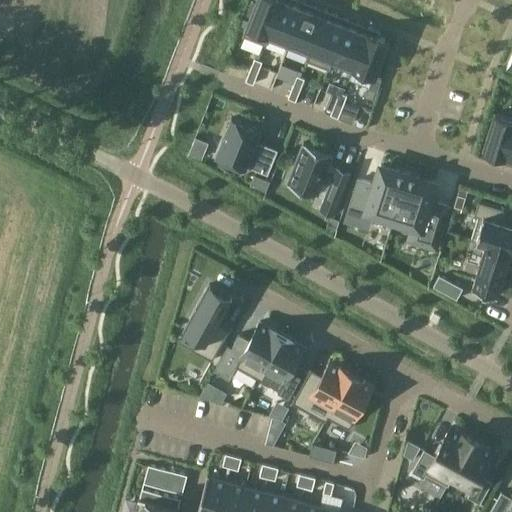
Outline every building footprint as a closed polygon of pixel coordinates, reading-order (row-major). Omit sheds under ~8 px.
[(32,0),(30,13),(55,17),(57,0),(32,0)] [(80,0),(61,0),(60,17),(86,20),(87,1),(80,0)] [(255,0),(245,26),(268,35),(281,0),(255,0)] [(303,7),(285,0),(281,0),(268,35),(289,43),(303,7)] [(303,7),(289,43),(310,52),(324,16),(303,7)] [(345,24),(324,16),(310,52),(331,60),(345,24)] [(366,32),(345,24),(331,60),(353,68),(366,32)] [(389,40),(367,32),(353,68),(375,77),(389,40)] [(262,62),(254,59),(250,70),(257,72),(262,62)] [(257,72),(250,70),(245,81),(253,84),(257,72)] [(304,78),(297,75),(292,87),(300,90),(304,78)] [(300,90),(292,87),(288,98),(295,101),(300,90)] [(346,95),(339,92),(335,104),(342,106),(346,95)] [(330,93),(325,108),(332,111),(337,96),(330,93)] [(342,106),(335,104),(330,115),(338,118),(341,110),(342,106)] [(341,110),(338,118),(352,123),(355,115),(341,110)] [(511,132),(511,118),(494,113),(483,151),(504,157),(511,132)] [(231,118),(215,157),(245,169),(246,166),(268,174),(278,149),(256,141),(261,130),(231,118)] [(303,143),(288,181),(318,193),(323,180),(330,183),(320,209),(334,215),(350,174),(336,169),(335,172),(327,169),(333,155),(303,143)] [(358,179),(350,205),(393,219),(407,173),(380,165),(374,184),(358,179)] [(407,173),(393,219),(413,225),(440,233),(441,234),(449,207),(428,200),(434,181),(407,173)] [(254,176),(250,185),(265,192),(269,182),(254,176)] [(457,195),(453,206),(461,209),(465,197),(457,195)] [(477,215),(470,238),(485,243),(510,251),(511,251),(511,225),(499,222),(503,210),(478,202),(474,214),(477,215)] [(330,217),(327,226),(336,229),(339,220),(330,217)] [(485,243),(472,285),(497,293),(510,251),(485,243)] [(438,276),(432,287),(455,299),(461,288),(438,276)] [(208,285),(184,329),(198,336),(191,349),(212,360),(229,328),(218,322),(231,297),(208,285)] [(228,345),(214,370),(229,379),(236,366),(257,378),(282,333),(260,321),(249,340),(239,334),(231,347),(228,345)] [(282,333),(257,378),(278,390),(277,392),(288,399),(301,377),(290,371),(304,346),(282,333)] [(310,368),(291,402),(324,421),(327,416),(352,372),(330,360),(322,374),(310,368)] [(352,372),(327,416),(349,429),(374,384),(352,372)] [(207,383),(200,395),(220,400),(224,392),(207,383)] [(424,449),(412,471),(424,478),(426,474),(447,486),(450,480),(473,437),(463,432),(462,433),(450,426),(435,455),(424,449)] [(268,433),(265,443),(273,445),(278,436),(268,433)] [(473,437),(450,480),(470,491),(467,496),(479,503),(492,481),(481,475),(494,451),(482,444),(483,443),(473,437)] [(312,443),(309,455),(333,462),(336,449),(312,443)] [(225,453),(222,465),(230,467),(233,456),(225,453)] [(233,456),(230,467),(238,469),(241,458),(233,456)] [(263,464),(259,475),(267,477),(270,466),(263,464)] [(148,465),(146,474),(155,476),(158,467),(148,465)] [(270,466),(267,477),(275,479),(278,468),(270,466)] [(158,467),(155,476),(165,479),(167,470),(158,467)] [(167,470),(165,479),(175,481),(177,472),(167,470)] [(177,472),(175,481),(184,484),(187,475),(177,472)] [(146,474),(143,482),(153,485),(155,476),(146,474)] [(207,474),(197,511),(218,511),(227,479),(207,474)] [(300,474),(297,485),(304,487),(307,476),(300,474)] [(155,476),(153,485),(163,488),(165,479),(155,476)] [(307,476),(304,487),(312,489),(315,478),(307,476)] [(165,479),(163,488),(172,490),(175,481),(165,479)] [(227,479),(218,511),(237,511),(245,484),(227,479)] [(175,481),(172,490),(182,493),(184,484),(175,481)] [(326,481),(323,492),(331,494),(334,483),(326,481)] [(245,484),(237,511),(257,511),(264,489),(245,484)] [(142,488),(139,497),(149,500),(151,491),(142,488)] [(264,489),(257,511),(277,511),(283,494),(264,489)] [(151,491),(149,500),(159,503),(161,494),(151,491)] [(501,491),(489,511),(511,511),(511,496),(511,497),(501,491)] [(161,494),(159,503),(168,505),(171,496),(161,494)] [(283,494),(277,511),(297,511),(301,499),(283,494)] [(171,496),(168,505),(178,508),(180,499),(171,496)] [(139,497),(134,511),(176,511),(178,508),(168,505),(149,500),(139,497)] [(301,499),(297,511),(317,511),(320,504),(301,499)]
